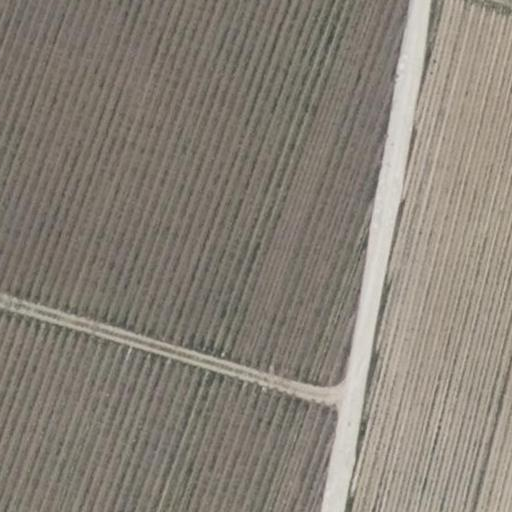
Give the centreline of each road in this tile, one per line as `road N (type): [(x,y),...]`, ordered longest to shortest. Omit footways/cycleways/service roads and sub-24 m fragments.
road 1 (track): [(428,0),(336,511)]
road 2 (track): [(0,302),(355,408)]
